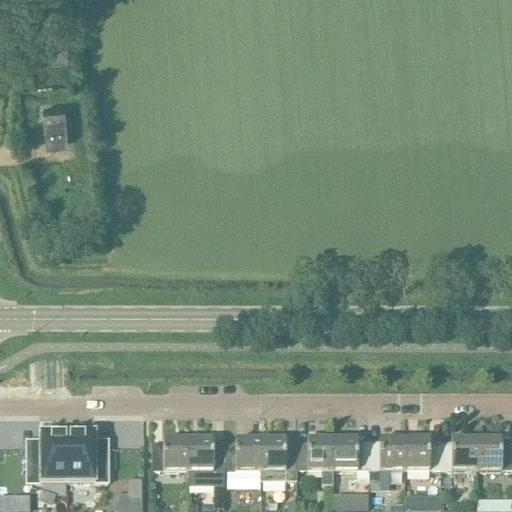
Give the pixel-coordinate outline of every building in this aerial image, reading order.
[(62,11),(33,13),(38,63),(66,61),(62,11)] [(64,110),(42,112),(46,147),(67,145),(64,110)] [(41,453),(28,453),(28,490),(69,489),(68,439),(41,439),(41,453)] [(96,439),(68,439),(69,489),(110,489),(109,453),(96,453),(96,439)] [(307,446),(307,449),(296,449),(296,476),(307,476),(307,478),(321,478),(320,490),(331,490),(332,478),(332,446),(321,446),(321,441),(319,439),(315,439),(309,439),(308,441),(308,446),(307,446)] [(369,449),(370,488),(378,488),(378,476),(380,476),(380,478),(405,478),(404,445),(380,445),(380,449),(369,449)] [(430,445),(404,445),(405,478),(430,477),(430,476),(441,476),(441,449),(430,449),(430,445)] [(452,445),(452,449),(441,449),(441,476),(452,476),(452,477),(477,477),(477,445),(452,445)] [(502,445),(477,445),(477,477),(502,477),(502,475),(511,475),(511,448),(502,449),(502,445)] [(162,446),(162,449),(151,449),(151,476),(162,476),(162,478),(187,478),(187,446),(162,446)] [(224,476),(224,449),(214,450),(214,446),(187,446),(187,478),(212,478),(212,476),(224,476)] [(235,449),(224,449),(224,476),(235,476),(235,478),(260,478),(260,446),(235,446),(235,449)] [(296,487),(296,476),(296,449),(285,449),(285,446),(260,446),(260,478),(260,487),(296,487)] [(358,446),(332,446),(332,478),(357,478),(356,487),(370,488),(369,449),(358,449),(358,446)] [(140,500),(140,485),(128,485),(128,500),(140,500)] [(333,499),(333,511),(368,511),(368,498),(333,499)]
